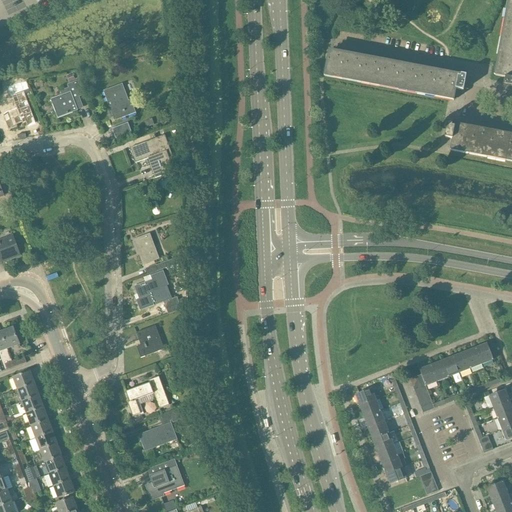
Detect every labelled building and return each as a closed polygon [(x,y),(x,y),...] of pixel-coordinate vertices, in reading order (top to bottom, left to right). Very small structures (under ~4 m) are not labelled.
[(511,0),(509,0),(495,76),(503,78),(506,78),(504,86),(511,87),(511,0)] [(324,76),(448,99),(455,100),(457,90),(464,91),(467,76),(461,75),(461,78),(329,53),(324,76)] [(78,111),(74,99),(85,95),(79,80),(67,85),(69,88),(60,91),(62,96),(51,100),(58,118),(78,111)] [(123,84),(103,91),(115,121),(136,113),(131,100),(129,101),(123,84)] [(17,110),(3,115),(9,130),(17,127),(17,125),(22,122),(24,127),(35,123),(24,92),(12,96),(17,110)] [(152,119),(144,122),(146,128),(154,125),(152,119)] [(128,123),(113,129),(116,138),(132,132),(128,123)] [(448,123),(445,138),(452,139),(450,150),(511,161),(511,137),(453,127),(453,124),(448,123)] [(165,135),(130,148),(136,163),(149,158),(156,178),(174,171),(169,159),(173,157),(165,135)] [(150,234),(133,240),(143,266),(159,260),(150,234)] [(0,259),(1,263),(21,255),(14,235),(0,240),(0,259)] [(183,262),(181,256),(155,266),(157,272),(183,262)] [(151,280),(134,287),(139,300),(136,301),(140,311),(154,306),(152,301),(158,299),(155,291),(168,286),(163,272),(150,277),(151,280)] [(164,304),(168,315),(182,310),(177,299),(164,304)] [(141,358),(164,349),(155,326),(136,333),(141,345),(136,347),(141,358)] [(20,345),(20,344),(13,328),(1,332),(8,349),(20,345)] [(487,344),(476,348),(482,365),(494,360),(487,344)] [(476,348),(465,353),(471,369),(482,365),(476,348)] [(460,374),(471,369),(465,353),(453,357),(460,374)] [(193,361),(190,354),(183,357),(186,364),(193,361)] [(449,378),(460,374),(453,357),(442,362),(449,378)] [(25,358),(12,362),(15,368),(27,364),(25,358)] [(12,362),(0,367),(3,373),(15,368),(12,362)] [(437,382),(449,378),(442,362),(431,366),(437,382)] [(420,370),(421,375),(424,381),(426,387),(437,382),(431,366),(420,370)] [(13,378),(18,390),(35,384),(30,372),(13,378)] [(410,380),(412,385),(424,381),(421,375),(410,380)] [(150,384),(126,393),(130,403),(129,403),(134,417),(141,414),(142,415),(145,414),(139,400),(154,395),(160,410),(170,406),(160,377),(149,381),(150,384)] [(491,387),(502,383),(501,379),(490,384),(491,387)] [(400,391),(396,380),(392,381),(396,393),(400,391)] [(412,385),(415,391),(426,387),(424,381),(412,385)] [(22,402),(39,396),(35,384),(18,390),(22,402)] [(428,392),(426,387),(415,391),(417,397),(428,392)] [(480,391),(478,388),(467,392),(468,396),(480,391)] [(356,395),(360,407),(377,400),(372,389),(356,395)] [(485,398),(484,398),(489,410),(494,408),(510,402),(505,390),(490,396),(488,392),(484,394),(485,398)] [(405,403),(400,391),(396,393),(401,404),(405,403)] [(119,392),(112,395),(117,409),(124,406),(119,392)] [(417,397),(419,402),(430,398),(428,392),(417,397)] [(22,402),(27,414),(44,408),(39,396),(22,402)] [(457,400),(456,397),(445,401),(446,405),(457,400)] [(419,402),(421,408),(433,404),(430,398),(419,402)] [(381,412),(377,400),(360,407),(365,418),(381,412)] [(435,409),(446,405),(445,401),(433,405),(435,409)] [(511,407),(510,402),(494,408),(498,419),(511,413),(511,407)] [(409,414),(405,403),(401,404),(405,415),(409,414)] [(433,404),(421,408),(424,414),(435,409),(433,405),(433,404)] [(465,406),(470,418),(474,416),(469,404),(465,406)] [(31,426),(48,420),(44,408),(27,414),(31,426)] [(159,417),(162,426),(138,436),(144,453),(178,440),(171,423),(182,419),(178,410),(178,409),(159,417)] [(385,423),(381,412),(365,418),(369,429),(385,423)] [(511,426),(511,413),(498,419),(502,430),(511,426)] [(413,425),(409,414),(405,415),(409,426),(413,425)] [(474,429),(478,427),(474,416),(470,418),(474,429)] [(53,433),(48,420),(31,426),(36,439),(53,433)] [(369,429),(373,440),(390,434),(385,423),(369,429)] [(417,436),(413,425),(409,426),(413,438),(417,436)] [(511,426),(502,430),(507,442),(511,439),(511,426)] [(474,429),(478,440),(482,438),(478,427),(474,429)] [(0,443),(10,439),(7,433),(0,435),(0,443)] [(40,451),(57,444),(53,433),(36,439),(40,451)] [(373,440),(378,451),(394,445),(390,434),(373,440)] [(422,447),(417,436),(413,438),(418,449),(422,447)] [(488,436),(482,438),(478,440),(481,445),(490,442),(488,436)] [(40,451),(45,463),(62,457),(57,444),(40,451)] [(378,451),(382,462),(398,456),(394,445),(378,451)] [(426,458),(422,447),(418,449),(422,460),(426,458)] [(382,462),(386,474),(403,467),(400,461),(404,460),(405,457),(404,454),(398,456),(382,462)] [(49,475),(66,469),(62,457),(45,463),(49,475)] [(430,470),(426,458),(422,460),(426,471),(430,470)] [(185,486),(177,467),(175,461),(147,471),(152,484),(145,487),(150,500),(185,486)] [(407,479),(403,467),(386,474),(391,485),(407,479)] [(49,475),(54,487),(71,481),(66,469),(49,475)] [(420,477),(423,483),(434,479),(432,473),(420,477)] [(423,483),(425,489),(436,485),(434,479),(423,483)] [(75,493),(71,481),(54,487),(58,499),(75,493)] [(491,500),(508,493),(503,482),(487,488),(491,500)] [(425,489),(428,496),(439,491),(436,485),(425,489)] [(440,494),(443,501),(458,495),(455,488),(440,494)] [(0,507),(12,503),(8,491),(0,493),(0,507)] [(491,500),(496,511),(511,504),(508,493),(491,500)] [(423,501),(424,505),(436,500),(434,496),(423,501)] [(56,504),(59,511),(73,511),(78,510),(73,498),(56,504)] [(423,501),(411,505),(413,509),(424,505),(423,501)] [(163,506),(165,511),(171,511),(177,510),(173,502),(163,506)] [(0,511),(15,511),(12,503),(0,507),(0,511)]
